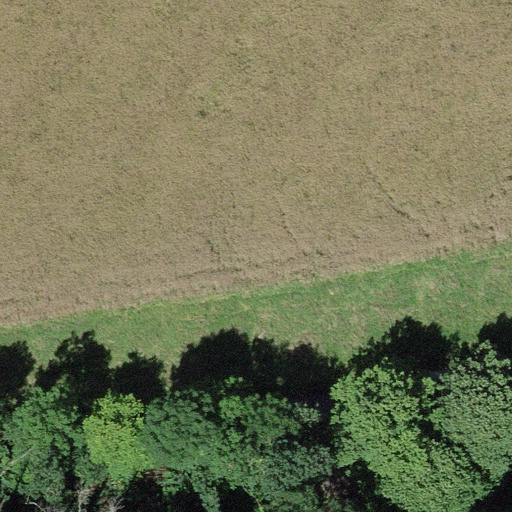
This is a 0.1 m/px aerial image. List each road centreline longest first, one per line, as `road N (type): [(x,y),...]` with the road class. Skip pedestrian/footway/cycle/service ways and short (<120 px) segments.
road 1 (track): [(511,374),(0,443)]
road 2 (track): [(268,412),(327,454),(379,511)]
